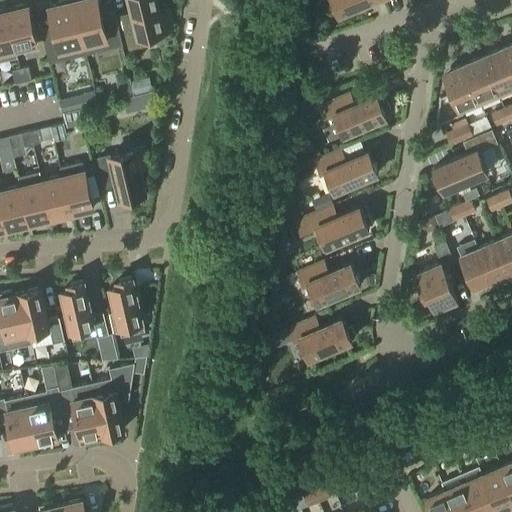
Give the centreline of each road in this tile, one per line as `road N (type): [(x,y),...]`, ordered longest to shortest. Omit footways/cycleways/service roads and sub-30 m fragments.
road 1 (residential): [(511,317),(432,349),(395,345),(386,330),(425,40),(436,12)]
road 2 (residential): [(0,248),(166,231),(201,0)]
road 3 (residential): [(0,474),(138,458),(128,511)]
